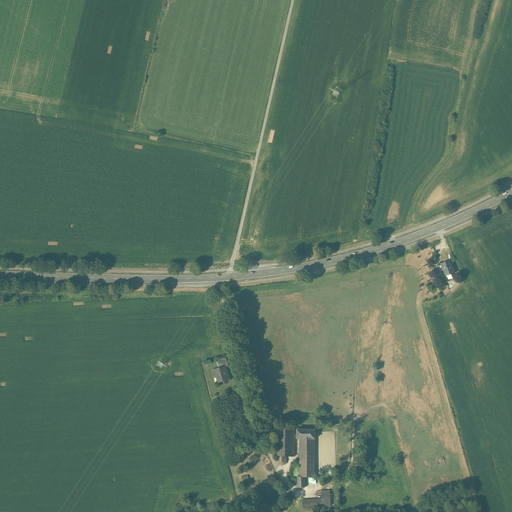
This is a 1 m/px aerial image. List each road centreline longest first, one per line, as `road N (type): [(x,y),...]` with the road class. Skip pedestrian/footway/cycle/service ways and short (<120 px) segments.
road 1 (primary): [(230,277),(367,253),(511,191)]
road 2 (track): [(293,0),(232,269)]
road 3 (primary): [(0,274),(230,277)]
